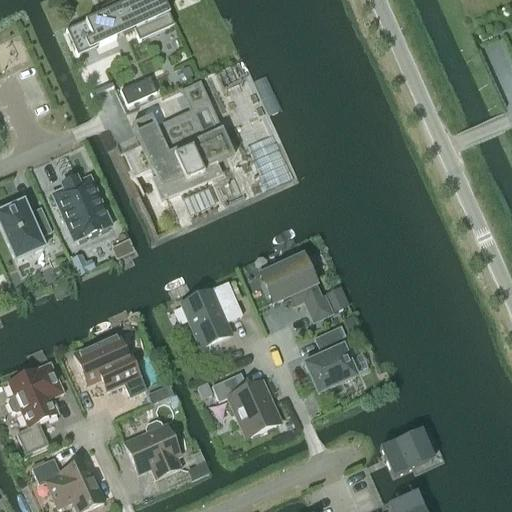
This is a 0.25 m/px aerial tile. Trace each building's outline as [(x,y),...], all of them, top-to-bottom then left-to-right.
[(166,14),(159,0),(140,0),(132,4),(131,4),(122,8),(120,3),(101,12),(103,16),(83,25),(95,50),(115,41),(113,38),(122,34),(124,37),(143,29),(143,28),(167,17),(165,14),(166,14)] [(290,181),(238,67),(125,118),(135,139),(113,149),(155,242),(290,181)] [(188,69),(182,72),(185,81),(191,79),(188,69)] [(155,96),(148,81),(119,94),(126,109),(155,96)] [(110,229),(88,181),(77,186),(75,181),(60,188),(62,192),(51,197),(72,246),(110,229)] [(50,236),(39,213),(28,218),(22,205),(13,209),(11,206),(1,211),(2,214),(0,215),(0,234),(14,265),(25,260),(26,261),(32,258),(31,257),(43,252),(38,242),(50,236)] [(127,244),(110,252),(115,263),(133,254),(127,244)] [(79,258),(69,262),(77,279),(87,274),(79,258)] [(301,261),(281,269),(259,279),(272,308),(289,300),(293,309),(303,305),(312,325),(329,318),(322,302),(319,304),(312,290),(314,289),(301,261)] [(230,324),(240,320),(226,287),(180,308),(199,352),(230,339),(223,324),(229,322),(230,324)] [(7,290),(0,293),(0,301),(3,308),(13,303),(7,290)] [(347,310),(339,291),(322,298),(330,317),(347,310)] [(356,332),(351,320),(341,325),(346,336),(356,332)] [(355,381),(346,362),(352,360),(339,331),(313,343),(317,342),(324,358),(303,368),(316,398),(320,396),(324,399),(331,395),(332,391),(355,381)] [(116,339),(72,359),(86,389),(100,383),(106,396),(123,388),(129,402),(144,395),(127,356),(124,358),(116,339)] [(56,418),(50,403),(49,401),(60,396),(61,398),(62,398),(49,368),(6,387),(13,401),(8,402),(7,406),(10,415),(15,416),(19,414),(27,433),(15,438),(25,459),(47,449),(37,426),(56,418)] [(279,427),(261,386),(240,395),(233,380),(210,390),(217,406),(227,402),(245,443),(279,427)] [(206,387),(196,391),(201,402),(211,398),(206,387)] [(167,389),(146,398),(150,407),(171,398),(167,389)] [(174,398),(168,401),(172,411),(178,408),(174,398)] [(179,460),(165,429),(161,431),(159,427),(154,426),(146,429),(145,433),(147,438),(123,448),(136,479),(151,472),(155,473),(158,480),(153,482),(154,484),(180,472),(175,461),(179,460)] [(417,435),(379,452),(392,481),(430,464),(417,435)] [(44,487),(55,511),(57,511),(71,506),(73,511),(90,511),(103,506),(84,465),(58,477),(52,463),(30,473),(38,490),(44,487)] [(203,466),(185,474),(190,485),(208,477),(203,466)] [(421,511),(415,497),(387,510),(387,511),(421,511)]
